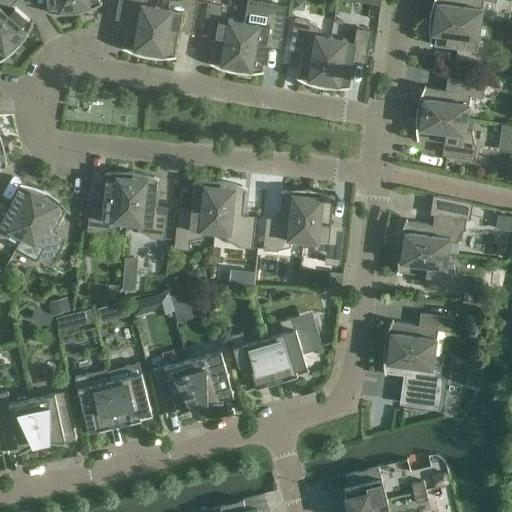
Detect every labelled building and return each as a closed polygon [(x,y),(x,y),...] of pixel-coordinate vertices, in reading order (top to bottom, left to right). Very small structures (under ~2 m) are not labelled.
[(0,0),(0,28),(19,45),(23,39),(25,36),(27,33),(29,30),(31,27),(33,21),(32,20),(32,21),(9,2),(10,0),(0,0)] [(75,13),(72,0),(46,0),(49,12),(48,11),(47,13),(54,14),(61,14),(68,14),(75,13)] [(72,0),(75,13),(82,11),(89,9),(95,7),(101,3),(101,2),(100,3),(99,0),(72,0)] [(148,57),(157,6),(146,4),(146,0),(119,0),(117,15),(129,17),(123,47),(123,46),(122,47),(128,50),(135,53),(141,55),(148,57)] [(157,6),(148,57),(151,57),(155,58),(162,58),(169,58),(176,57),(176,55),(175,56),(180,26),(192,28),(196,1),(189,0),(176,0),(169,1),(168,8),(157,6)] [(247,0),(244,21),(235,72),(239,73),(242,73),(249,73),(253,73),(256,73),(263,72),(263,71),(262,71),(267,41),(279,43),(283,16),(285,6),(248,0),(247,0)] [(294,0),(293,9),(299,10),(303,7),(305,0),(303,0),(294,0)] [(429,17),(480,24),(483,0),(488,0),(495,1),(495,0),(433,0),(432,3),(431,7),(431,10),(429,17)] [(235,72),(244,21),(220,17),(222,6),(209,3),(204,30),(216,32),(211,62),(210,61),(209,62),(215,66),(218,67),(222,68),(228,71),(235,72)] [(429,24),(429,28),(429,31),(429,35),(429,38),(431,44),(432,44),(431,43),(461,47),(460,59),(487,63),(488,50),(492,26),(480,25),(480,24),(429,17),(429,21),(429,24)] [(322,87),(331,36),(320,34),(321,28),(309,21),(295,18),(291,45),(303,47),(298,77),(297,76),(296,77),(302,81),(305,82),(309,84),(315,86),(322,87)] [(19,45),(0,28),(0,60),(3,59),(9,54),(14,50),(19,45)] [(331,36),(322,87),(329,88),(336,88),(343,88),(350,87),(350,86),(349,86),(354,56),(366,58),(370,31),(357,29),(355,41),(331,36)] [(416,112),(467,119),(470,95),(482,96),(484,83),(448,78),(447,90),(425,87),(426,86),(425,86),(422,92),(419,99),(417,106),(416,112)] [(467,119),(416,112),(415,119),(415,126),(416,133),(417,140),(418,140),(418,138),(448,143),(447,155),(473,158),(475,145),(472,131),(466,130),(467,119)] [(127,223),(132,171),(129,171),(125,171),(122,171),(118,171),(111,172),(104,174),(105,175),(106,174),(103,205),(91,203),(88,230),(101,232),(115,228),(116,221),(127,223)] [(132,171),(127,223),(138,224),(137,231),(150,237),(163,238),(166,211),(154,210),(157,180),(158,180),(159,179),(153,176),(146,174),(139,172),(132,171)] [(215,232),(220,180),(213,180),(206,180),(199,181),(192,183),(193,184),(194,183),(191,214),(178,212),(175,247),(188,249),(189,241),(203,237),(204,230),(215,232)] [(220,180),(215,232),(226,233),(225,239),(238,246),(251,247),(254,220),(242,219),(245,189),(246,189),(247,188),(240,185),(237,184),(234,183),(230,182),(227,181),(223,181),(220,180)] [(0,236),(9,238),(12,232),(22,237),(46,192),(43,190),(40,189),(33,186),(26,184),(20,183),(20,184),(21,184),(6,211),(0,207),(0,236)] [(308,190),(308,189),(300,189),(293,189),(286,190),(280,192),(281,193),(282,193),(279,223),(267,221),(264,248),(277,250),(278,238),(303,241),(308,190)] [(308,190),(303,241),(314,242),(313,248),(326,255),(325,263),(339,264),(342,229),(330,228),(333,198),(334,198),(335,197),(328,194),(322,192),(318,191),(315,191),(308,190)] [(46,192),(22,237),(16,247),(58,270),(66,255),(57,251),(62,242),(52,236),(66,209),(67,210),(68,209),(65,207),(63,204),(58,199),(52,195),(46,192)] [(397,246),(449,253),(450,242),(457,243),(463,230),(465,219),(470,220),(472,204),(432,195),(429,215),(433,215),(432,225),(407,221),(407,220),(406,219),(403,226),(402,229),(401,232),(399,239),(398,242),(397,246)] [(449,253),(397,246),(397,249),(397,253),(397,260),(397,263),(397,267),(399,274),(400,273),(400,272),(430,277),(428,289),(455,292),(457,279),(454,265),(447,264),(449,253)] [(135,292),(138,259),(125,257),(122,291),(135,292)] [(252,274),(239,274),(239,283),(252,283),(252,274)] [(115,298),(117,286),(109,285),(107,297),(115,298)] [(67,298),(49,302),(52,314),(70,310),(67,298)] [(264,337),(277,380),(286,377),(286,378),(308,371),(303,353),(322,347),(311,311),(279,320),(283,332),(264,337)] [(384,346),(435,353),(438,329),(449,331),(451,317),(425,314),(423,326),(393,321),(393,320),(392,320),(391,323),(389,326),(387,333),(386,336),(385,339),(384,346)] [(277,380),(264,337),(245,343),(242,332),(229,335),(246,390),(267,383),(277,380)] [(384,346),(383,353),(383,360),(383,364),(384,367),(385,374),(386,374),(386,373),(404,375),(400,402),(439,407),(443,379),(439,366),(433,365),(435,353),(384,346)] [(187,360),(199,404),(200,404),(199,401),(205,400),(205,401),(223,401),(223,400),(222,400),(222,397),(232,394),(233,398),(234,398),(221,350),(187,360)] [(199,404),(187,360),(153,369),(166,417),(167,416),(166,412),(176,410),(177,412),(177,413),(178,414),(193,405),(192,403),(198,402),(199,404)] [(120,423),(110,380),(107,368),(75,376),(88,432),(111,426),(110,425),(120,423)] [(110,380),(120,423),(130,420),(130,421),(152,416),(141,372),(110,380)] [(41,443),(32,398),(10,403),(8,391),(0,392),(0,417),(8,454),(9,453),(8,449),(18,447),(19,450),(19,451),(35,443),(34,442),(40,440),(41,443)] [(32,398),(41,443),(42,443),(41,440),(47,439),(47,441),(65,441),(65,440),(64,437),(74,435),(75,439),(77,439),(66,391),(32,398)] [(387,499),(382,478),(379,466),(346,475),(349,486),(344,487),(346,495),(345,495),(348,509),(387,499)] [(414,493),(426,490),(424,481),(411,484),(414,493)] [(426,490),(414,493),(416,503),(428,500),(426,490)] [(390,511),(387,499),(348,509),(348,511),(390,511)] [(258,511),(258,509),(245,511),(243,500),(219,506),(220,511),(258,511)]
